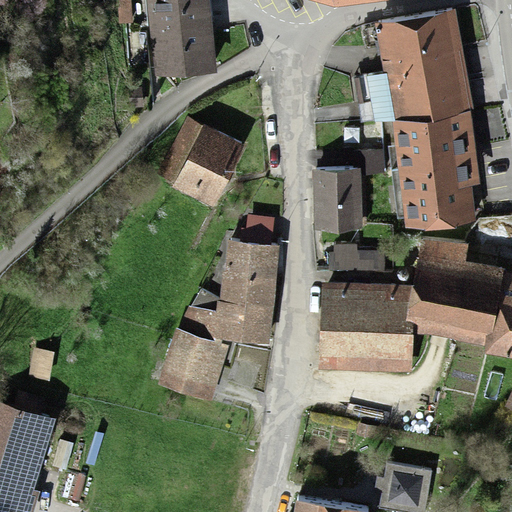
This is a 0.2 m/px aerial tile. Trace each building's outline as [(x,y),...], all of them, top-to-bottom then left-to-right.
[(133,25),(131,0),(119,0),(120,26),(133,25)] [(151,0),(158,76),(219,70),(212,0),(151,0)] [(375,47),(377,59),(458,47),(453,14),(361,27),(364,49),(375,47)] [(458,47),(377,59),(384,103),(356,107),(359,126),(389,122),(462,111),(467,110),(458,47)] [(146,106),(145,90),(132,91),(133,107),(146,106)] [(401,207),(404,224),(477,213),(462,111),(389,122),(398,181),(385,183),(388,209),(401,207)] [(189,121),(161,178),(217,206),(246,150),(189,121)] [(313,166),(316,227),(362,225),(360,175),(381,174),(379,150),(352,151),(353,164),(313,166)] [(464,246),(420,237),(410,283),(320,283),(320,369),(409,369),(409,315),(487,330),(485,338),(511,343),(511,270),(461,260),(464,246)] [(272,302),(276,243),(227,240),(224,282),(216,282),(215,298),(272,302)] [(229,348),(191,335),(192,330),(208,331),(208,335),(269,339),(272,302),(215,298),(200,297),(183,296),(181,332),(164,385),(213,400),(229,348)] [(35,351),(30,378),(50,382),(54,354),(35,351)] [(0,402),(0,511),(30,511),(58,420),(42,415),(46,401),(17,392),(13,407),(0,402)] [(365,426),(356,424),(354,435),(363,437),(365,426)] [(390,511),(366,511),(367,507),(296,495),(293,511),(400,511),(402,503),(416,506),(422,477),(388,471),(382,501),(392,503),(390,511)]
